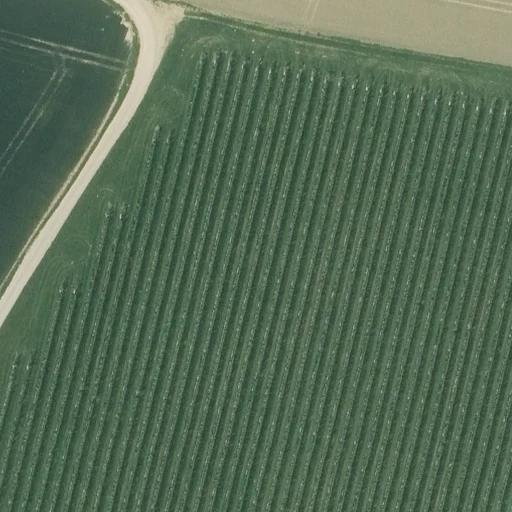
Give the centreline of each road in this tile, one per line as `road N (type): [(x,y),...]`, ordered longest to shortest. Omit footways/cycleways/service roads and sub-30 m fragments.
road 1 (track): [(130,0),(154,31),(145,74),(0,325)]
road 2 (track): [(511,74),(189,13),(168,15),(154,31)]
